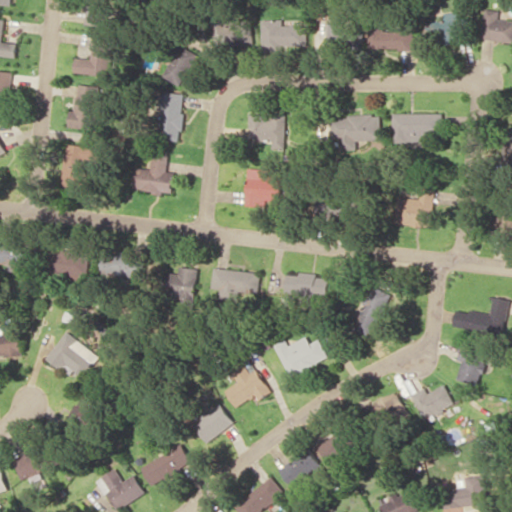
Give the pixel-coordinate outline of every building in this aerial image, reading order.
[(87,0),(84,23),(105,25),(108,0),(87,0)] [(511,19),(500,18),(501,9),(486,8),(483,38),(511,40),(511,19)] [(474,17),(461,17),(460,11),(447,11),(447,21),(426,21),(426,42),(474,41),(474,17)] [(0,54),(18,56),(19,41),(5,41),(6,18),(0,17),(0,54)] [(286,45),(309,45),(309,24),(285,24),(285,18),(265,19),(265,50),(286,50),(286,45)] [(218,45),(255,44),(255,20),(218,21),(218,45)] [(416,49),(416,29),(380,29),(380,48),(416,49)] [(76,71),(111,76),(116,39),(95,36),(92,58),(77,56),(76,71)] [(201,52),(180,44),(167,78),(187,86),(201,52)] [(0,102),(9,103),(10,70),(0,69),(0,102)] [(99,128),(101,84),(80,83),(78,109),(71,109),(70,126),(99,128)] [(188,93),(168,91),(164,139),(183,140),(188,93)] [(275,140),(275,147),(288,148),(289,112),(275,111),(274,115),(252,114),(251,140),(275,140)] [(445,112),(396,112),(395,141),(426,142),(426,135),(444,135),(445,112)] [(336,149),(360,148),(359,139),(383,138),(382,113),(350,114),(350,118),(335,119),(336,149)] [(0,158),(9,154),(0,134),(0,158)] [(92,144),(68,143),(65,185),(89,186),(92,144)] [(138,166),(137,189),(176,191),(177,171),(170,170),(171,154),(155,154),(154,167),(138,166)] [(273,168),(251,167),(250,204),(269,205),(269,199),(285,199),(285,177),(272,176),(273,168)] [(434,227),(439,188),(423,186),(422,198),(403,196),(400,222),(434,227)] [(511,205),(501,204),(496,235),(511,236),(511,205)] [(0,262),(11,262),(11,270),(26,270),(26,243),(0,242),(0,262)] [(90,275),(92,254),(53,249),(51,271),(90,275)] [(144,280),(148,259),(107,252),(103,273),(144,280)] [(197,298),(200,267),(180,265),(179,281),(167,280),(166,295),(197,298)] [(264,270),(216,267),(215,288),(224,288),(223,298),(244,299),(245,291),(262,292),(264,270)] [(289,292),(343,296),(343,287),(332,286),(333,274),(303,272),(303,274),(291,273),(289,292)] [(375,335),(395,294),(378,286),(358,328),(375,335)] [(493,313),(459,307),(455,327),(502,335),(509,298),(496,296),(493,313)] [(92,311),(78,307),(77,312),(69,310),(66,320),(88,325),(92,311)] [(103,352),(67,331),(51,360),(74,373),(77,369),(89,376),(103,352)] [(0,355),(24,356),(24,334),(0,333),(0,355)] [(278,344),(296,378),(333,358),(323,338),(314,342),(310,335),(293,344),(290,338),(278,344)] [(489,353),(464,346),(460,359),(464,360),(459,377),(480,384),(489,353)] [(239,406),(254,397),(257,401),(274,391),(259,367),(253,372),(245,359),(232,368),(240,381),(228,389),(239,406)] [(430,386),(417,391),(429,417),(457,405),(448,383),(432,390),(430,386)] [(384,427),(412,413),(400,390),(373,404),(384,427)] [(235,425),(226,405),(196,419),(205,439),(235,425)] [(334,463),(361,440),(347,424),(321,448),(334,463)] [(195,461),(183,442),(143,466),(155,485),(195,461)] [(282,468),(296,490),(327,470),(313,448),(282,468)] [(136,473),(126,480),(117,467),(100,479),(120,510),(148,491),(136,473)] [(0,492),(9,491),(6,470),(0,471),(0,492)] [(467,475),(469,485),(444,488),(446,509),(490,504),(487,473),(467,475)] [(263,511),(287,491),(272,475),(237,507),(242,511),(263,511)] [(383,499),(386,511),(416,511),(420,511),(413,489),(383,499)]
